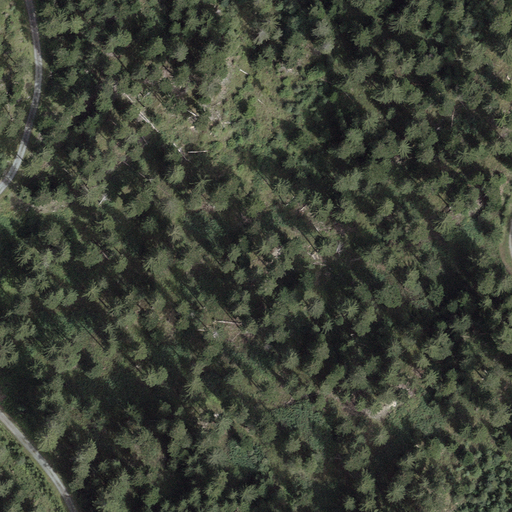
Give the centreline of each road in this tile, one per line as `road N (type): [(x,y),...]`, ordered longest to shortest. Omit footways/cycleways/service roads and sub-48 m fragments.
road 1 (track): [(18,0),(44,66),(18,176),(0,196)]
road 2 (track): [(0,392),(78,511)]
